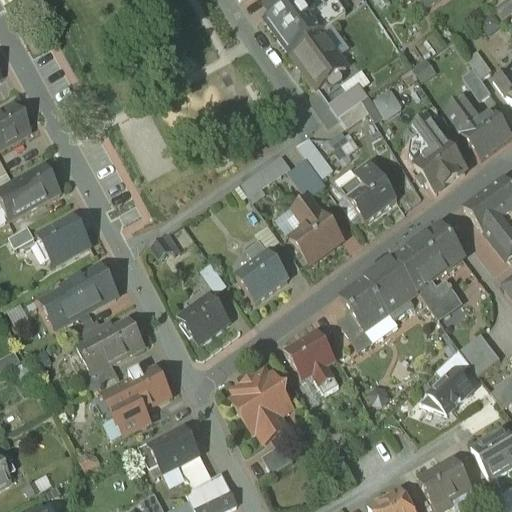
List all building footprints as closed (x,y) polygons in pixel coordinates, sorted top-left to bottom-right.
[(315,19),(301,0),(276,0),(266,8),(274,18),(267,24),(292,58),(320,38),(330,31),(319,16),(315,19)] [(415,0),(425,12),(441,0),(415,0)] [(511,0),(494,13),(502,23),(511,15),(511,0)] [(333,2),(324,9),(326,12),(319,16),(330,31),(352,15),(347,8),(340,13),(333,2)] [(481,27),(490,38),(502,28),(492,17),(481,27)] [(320,38),(292,58),(318,93),(346,73),(320,38)] [(491,76),(477,56),(466,64),(473,74),(480,84),(491,76)] [(411,73),(402,79),(408,88),(417,83),(411,73)] [(480,84),(473,74),(462,82),(479,107),(490,98),(480,84)] [(511,80),(507,74),(493,85),(511,110),(511,80)] [(391,96),(387,95),(372,105),(371,107),(381,123),(384,125),(386,125),(400,116),(401,110),(391,96)] [(349,101),(332,113),(338,122),(356,110),(349,101)] [(375,127),(381,123),(371,107),(368,102),(362,107),(369,119),(374,127),(375,127)] [(492,115),(477,125),(461,103),(445,115),(462,138),(461,138),(481,164),(511,142),(492,115)] [(356,110),(338,122),(347,134),(369,119),(362,107),(361,106),(356,110)] [(14,111),(0,117),(0,154),(29,139),(14,111)] [(412,134),(417,141),(432,130),(427,123),(412,134)] [(458,148),(442,123),(432,130),(449,154),(458,148)] [(432,130),(417,141),(418,142),(411,147),(409,160),(415,168),(414,169),(435,198),(465,175),(449,154),(432,130)] [(322,183),(335,173),(309,141),(296,151),(322,183)] [(307,166),(288,179),(307,205),(309,204),(309,205),(326,193),(307,166)] [(45,170),(0,194),(0,212),(8,227),(60,198),(45,170)] [(397,205),(370,170),(355,181),(362,192),(347,203),(365,228),(397,205)] [(253,180),(239,190),(247,202),(261,192),(253,180)] [(511,195),(503,184),(463,213),(503,264),(511,257),(511,235),(504,224),(511,217),(511,195)] [(309,205),(309,204),(307,205),(296,213),(308,230),(290,243),(310,270),(342,247),(322,219),(321,220),(309,205)] [(73,222),(37,241),(53,271),(89,251),(73,222)] [(440,230),(393,264),(417,298),(438,328),(463,311),(446,287),(436,293),(431,286),(463,264),(440,230)] [(28,232),(8,243),(14,254),(34,244),(28,232)] [(172,256),(163,242),(150,251),(160,264),(172,256)] [(267,259),(259,249),(246,258),(254,268),(235,282),(255,309),(288,286),(267,258),(267,259)] [(393,264),(340,302),(350,317),(364,336),(364,335),(388,319),(394,327),(414,313),(408,304),(417,298),(393,264)] [(215,300),(226,292),(210,270),(199,278),(215,300)] [(100,271),(61,292),(63,296),(42,307),(56,333),(78,322),(78,323),(117,302),(100,271)] [(511,280),(500,290),(510,303),(511,305),(511,280)] [(209,301),(178,323),(198,351),(229,328),(209,301)] [(364,336),(350,317),(337,327),(359,358),(373,349),(364,335),(364,336)] [(397,331),(394,327),(388,319),(364,335),(373,349),(397,331)] [(85,349),(77,354),(92,381),(92,382),(111,371),(145,353),(130,325),(113,334),(85,349)] [(78,337),(85,349),(113,334),(109,328),(100,333),(97,327),(78,337)] [(317,337),(284,357),(302,387),(312,381),(327,372),(335,367),(317,337)] [(481,340),(458,357),(458,358),(470,373),(478,383),(500,366),(481,340)] [(13,357),(0,363),(0,376),(18,367),(13,357)] [(458,358),(447,369),(459,383),(470,373),(458,358)] [(459,383),(447,369),(435,380),(443,388),(420,410),(446,422),(473,397),(459,383)] [(111,371),(92,382),(92,381),(82,386),(89,397),(117,382),(111,371)] [(327,372),(312,381),(323,400),(329,397),(338,391),(327,372)] [(156,375),(120,393),(103,401),(123,442),(149,429),(143,417),(170,403),(156,375)] [(264,378),(252,386),(247,384),(246,390),(234,397),(238,403),(232,407),(251,438),(256,435),(265,449),(282,438),(288,434),(280,420),(288,415),(281,403),(284,401),(286,395),(280,393),(272,381),(268,384),(264,378)] [(511,407),(511,382),(490,398),(502,415),(511,407)] [(185,433),(148,452),(148,453),(140,457),(150,477),(158,472),(163,481),(178,474),(200,462),(185,433)] [(511,445),(506,435),(471,455),(489,486),(511,472),(511,445)] [(281,450),(261,463),(271,480),(291,467),(281,450)] [(200,462),(178,474),(188,494),(189,495),(211,484),(200,462)] [(0,493),(9,489),(5,482),(12,478),(5,465),(0,468),(0,493)] [(454,465),(418,486),(432,511),(451,511),(452,511),(449,506),(470,494),(454,465)] [(189,495),(185,497),(189,506),(175,511),(232,511),(237,510),(222,479),(211,484),(189,495)] [(511,511),(511,492),(493,503),(505,511),(511,511)] [(188,494),(163,506),(165,511),(175,511),(189,506),(185,497),(189,495),(188,494)] [(470,494),(449,506),(452,511),(451,511),(461,511),(475,504),(470,494)] [(410,511),(401,495),(372,511),(410,511)] [(161,511),(155,500),(141,507),(143,511),(161,511)]
